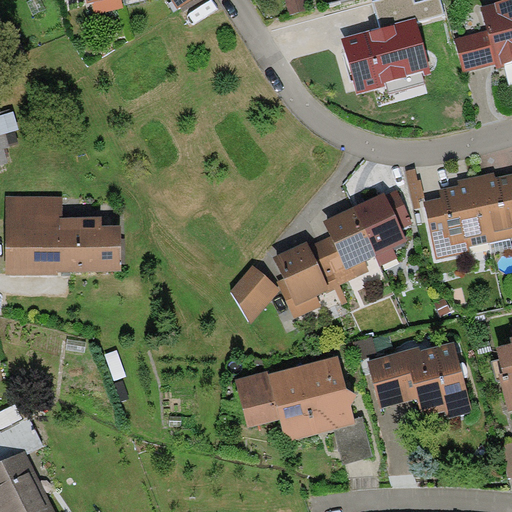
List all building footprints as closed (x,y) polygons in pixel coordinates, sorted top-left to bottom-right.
[(498,67),(511,63),(511,0),(509,0),(482,8),(498,67)] [(494,242),(511,239),(511,176),(484,181),(494,242)] [(454,248),(494,242),(484,181),(445,187),(454,248)] [(389,189),(322,221),(328,235),(276,260),(297,304),(334,286),(328,273),(345,265),(345,267),(412,235),(389,189)] [(10,193),(11,269),(134,268),(134,193),(10,193)] [(451,342),(368,359),(384,431),(466,413),(451,342)] [(511,345),(497,348),(508,408),(511,407),(511,345)] [(335,362),(266,380),(284,447),(352,429),(335,362)] [(52,511),(24,452),(0,462),(0,511),(52,511)]
